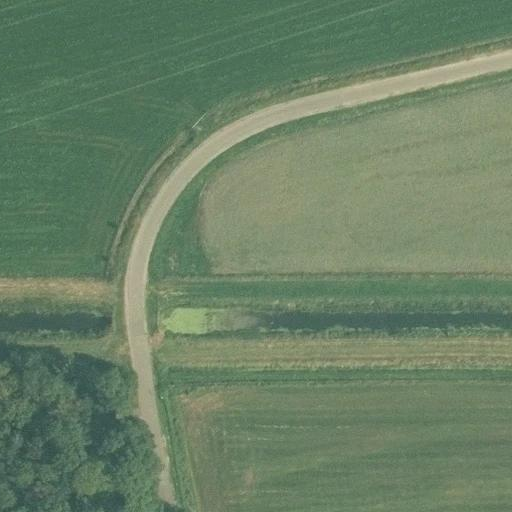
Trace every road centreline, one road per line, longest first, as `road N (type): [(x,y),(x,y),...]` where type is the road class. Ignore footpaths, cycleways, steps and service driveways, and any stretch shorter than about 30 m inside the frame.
road 1 (unclassified): [(166,511),(131,314),(136,259),(177,177),(231,133),(511,60)]
road 2 (unknown): [(150,418),(0,434)]
